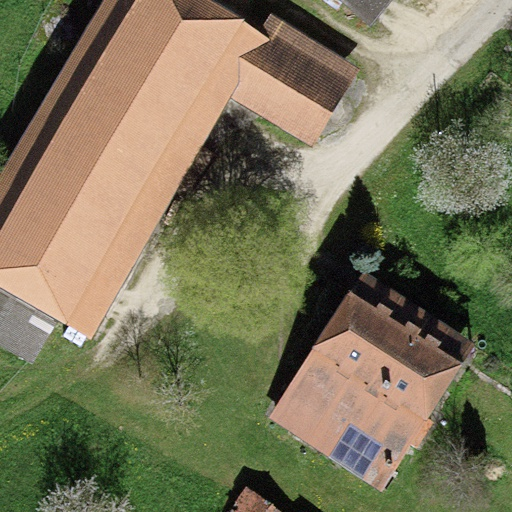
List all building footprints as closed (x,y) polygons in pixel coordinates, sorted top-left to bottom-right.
[(0,343),(28,360),(53,316),(91,338),(131,269),(110,257),(244,30),(192,0),(134,0),(15,203),(0,194),(0,343)] [(339,0),(369,24),(389,0),(339,0)] [(306,39),(265,103),(306,128),(346,65),(306,39)] [(430,422),(412,410),(459,338),(379,287),(308,398),(293,389),(278,413),(382,481),(406,442),(414,447),(430,422)] [(272,511),(248,494),(234,511),(272,511)]
